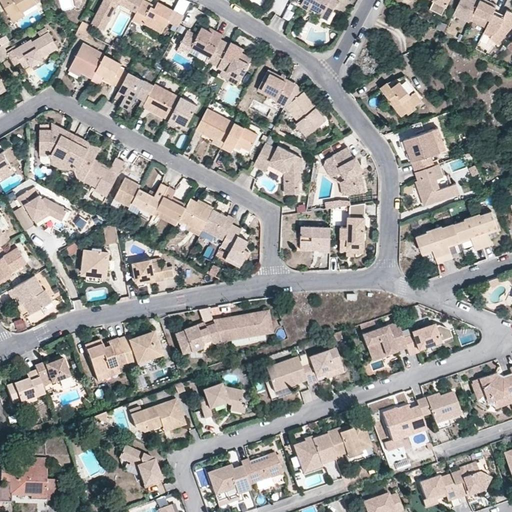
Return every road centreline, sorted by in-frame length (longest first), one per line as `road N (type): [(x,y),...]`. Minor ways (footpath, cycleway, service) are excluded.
road 1 (residential): [(198,511),(185,470),(198,451),(511,343)]
road 2 (residential): [(0,126),(59,100),(269,208),(271,283)]
road 3 (residential): [(6,350),(79,318),(271,283)]
road 4 (residential): [(384,278),(387,162),(329,80)]
road 5 (residential): [(329,80),(293,47),(212,0)]
